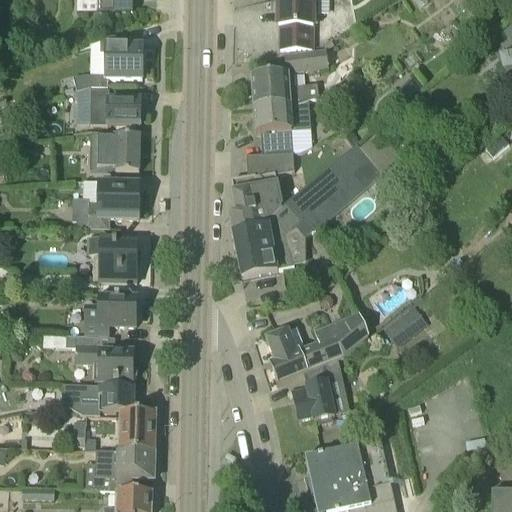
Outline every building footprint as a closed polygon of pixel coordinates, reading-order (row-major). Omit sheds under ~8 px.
[(77,0),(77,16),(132,16),(132,0),(77,0)] [(330,0),(277,0),(277,30),(280,30),(281,53),(312,53),(312,31),(315,31),(316,17),(327,18),(331,14),(330,0)] [(476,4),(472,0),(466,0),(459,6),(464,13),(476,4)] [(334,49),(331,43),(323,48),(326,53),(334,49)] [(141,83),(142,56),(128,55),(128,50),(108,50),(107,78),(90,77),(74,81),(77,94),(91,90),(107,91),(107,82),(141,83)] [(283,59),(286,77),(295,76),(328,73),(326,54),(283,59)] [(296,91),(286,92),(286,77),(252,80),(254,112),(309,107),(309,104),(319,101),(317,88),(296,91)] [(424,90),(415,79),(398,94),(407,104),(424,90)] [(140,130),(141,104),(128,104),(128,100),(109,100),(109,94),(91,94),(90,129),(140,130)] [(262,160),(293,157),(292,136),(311,134),(309,107),(254,112),(256,138),(261,138),(262,160)] [(140,159),(140,138),(116,137),(116,138),(97,138),(97,149),(97,173),(115,173),(115,175),(139,175),(139,159),(140,159)] [(486,153),(493,161),(509,148),(502,139),(486,153)] [(241,281),(288,272),(284,252),(290,250),(288,241),(296,234),(304,243),(313,236),(316,236),(382,179),(381,178),(360,152),(357,148),(282,211),(261,230),(233,237),(241,281)] [(261,230),(282,211),(276,179),(295,175),(293,157),(262,160),(246,161),(246,162),(253,162),(254,181),(231,185),(234,197),(233,197),(239,220),(230,222),(233,237),(261,230)] [(138,223),(139,190),(100,190),(100,207),(89,207),(89,203),(73,203),(73,226),(77,226),(77,233),(110,233),(110,222),(138,223)] [(139,272),(140,260),(138,260),(138,247),(116,247),(116,243),(91,243),(90,259),(101,259),(101,286),(137,287),(137,272),(139,272)] [(1,317),(15,317),(16,302),(1,302),(1,317)] [(87,341),(100,342),(109,342),(109,330),(136,331),(136,303),(101,303),(100,316),(88,316),(87,341)] [(303,379),(337,364),(346,361),(369,342),(360,321),(315,341),(319,350),(295,360),(284,335),(266,343),(275,368),(269,370),(277,390),(303,379)] [(403,321),(387,333),(399,349),(415,336),(403,321)] [(100,342),(87,341),(67,341),(66,352),(77,352),(76,366),(98,367),(98,384),(134,386),(135,357),(115,356),(115,352),(99,351),(100,342)] [(314,424),(332,420),(335,420),(328,386),(341,383),(337,364),(303,379),(309,402),(294,405),(299,424),(313,421),(314,424)] [(133,417),(133,416),(134,391),(71,390),(71,389),(26,387),(25,396),(45,397),(45,395),(56,396),(56,402),(71,403),(71,405),(99,406),(99,416),(121,417),(121,416),(133,417)] [(155,418),(133,416),(133,417),(121,416),(121,417),(120,455),(153,456),(155,418)] [(85,448),(86,441),(86,424),(74,424),(73,447),(85,448)] [(95,453),(95,442),(87,442),(86,453),(95,453)] [(396,511),(381,445),(307,462),(311,480),(306,481),(310,498),(315,497),(318,511),(396,511)] [(153,456),(120,455),(116,455),(116,456),(95,455),(95,468),(84,468),(83,494),(118,495),(119,487),(131,487),(131,483),(152,484),(153,456)] [(0,511),(10,511),(10,487),(0,487),(0,511)] [(54,505),(54,493),(23,492),(22,504),(54,505)] [(511,511),(511,495),(492,495),(491,511),(511,511)] [(104,511),(150,511),(152,497),(117,497),(116,511),(113,511),(104,511)]
